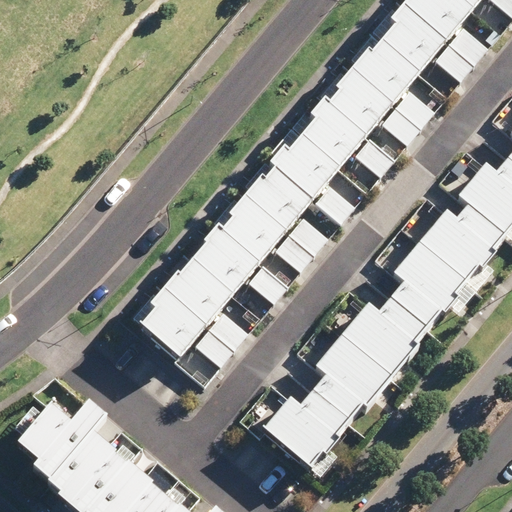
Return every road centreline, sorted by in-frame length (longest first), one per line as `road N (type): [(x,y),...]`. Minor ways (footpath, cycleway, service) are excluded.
road 1 (residential): [(175,448),(511,59)]
road 2 (residential): [(31,325),(315,0)]
road 3 (residential): [(377,511),(511,354)]
road 4 (residential): [(175,448),(31,325)]
